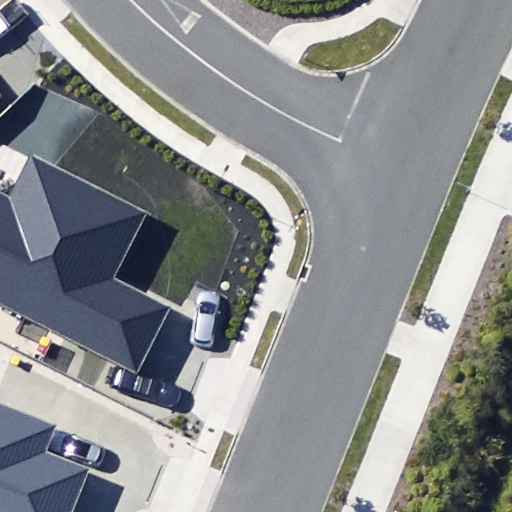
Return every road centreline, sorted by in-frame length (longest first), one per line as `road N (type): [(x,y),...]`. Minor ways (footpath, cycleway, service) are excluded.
road 1 (residential): [(256,511),(393,159)]
road 2 (residential): [(131,0),(235,86),(393,159)]
road 3 (residential): [(393,159),(468,0)]
